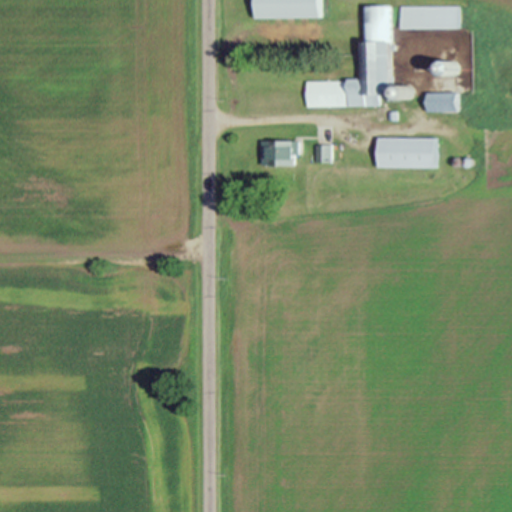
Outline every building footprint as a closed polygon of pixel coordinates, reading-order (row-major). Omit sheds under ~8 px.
[(258,0),(258,18),(328,18),(327,0),(258,0)] [(384,106),(384,95),(398,95),(397,6),(367,7),(367,80),(309,81),(310,107),(384,106)] [(463,7),(418,7),(418,28),(463,28),(463,7)] [(432,92),(432,87),(403,88),(404,98),(431,98),(432,112),(465,112),(465,92),(432,92)] [(444,168),(444,137),(384,138),(384,169),(444,168)] [(267,140),(267,166),(304,166),(304,140),(267,140)] [(318,162),(333,162),(333,145),(318,145),(318,162)]
